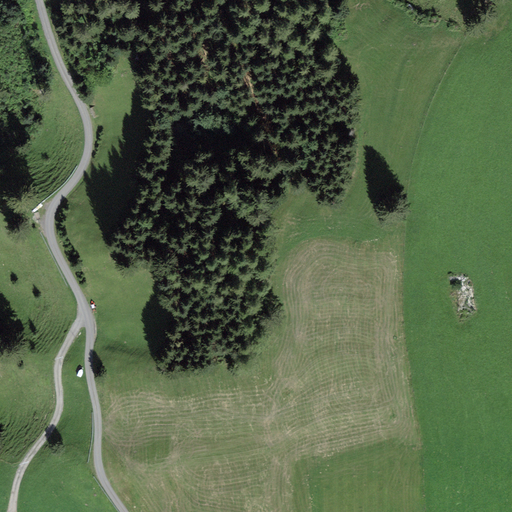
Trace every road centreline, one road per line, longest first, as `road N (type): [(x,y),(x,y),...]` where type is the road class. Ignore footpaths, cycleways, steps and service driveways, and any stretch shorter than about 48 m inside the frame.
road 1 (track): [(39,0),(87,119),(88,151),(50,213),(50,236),(86,310),(98,463),(124,511)]
road 2 (track): [(86,310),(59,357),(59,410),(24,463),(11,511)]
